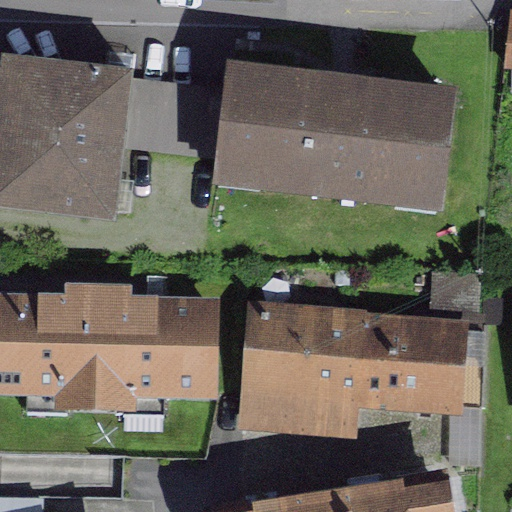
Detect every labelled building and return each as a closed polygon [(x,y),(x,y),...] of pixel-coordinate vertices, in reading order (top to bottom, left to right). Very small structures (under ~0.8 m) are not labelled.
[(132,84),(6,71),(0,125),(0,217),(117,230),(132,84)] [(459,102),(232,76),(218,198),(445,225),(459,102)] [(221,310),(0,306),(0,406),(220,410),(221,310)] [(360,447),(362,416),(371,323),(255,313),(244,437),(360,447)] [(471,332),(371,323),(362,416),(463,425),(471,332)] [(440,511),(436,479),(228,511),(440,511)]
